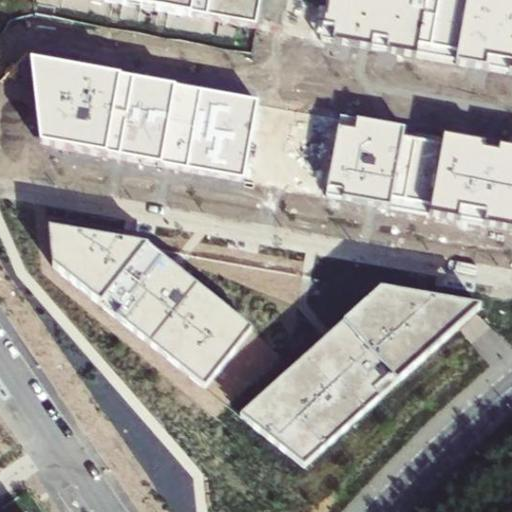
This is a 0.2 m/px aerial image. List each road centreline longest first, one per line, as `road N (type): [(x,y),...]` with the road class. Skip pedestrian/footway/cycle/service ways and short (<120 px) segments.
road 1 (residential): [(511,281),(0,190)]
road 2 (residential): [(0,359),(103,511)]
road 3 (tertiary): [(382,511),(511,386)]
